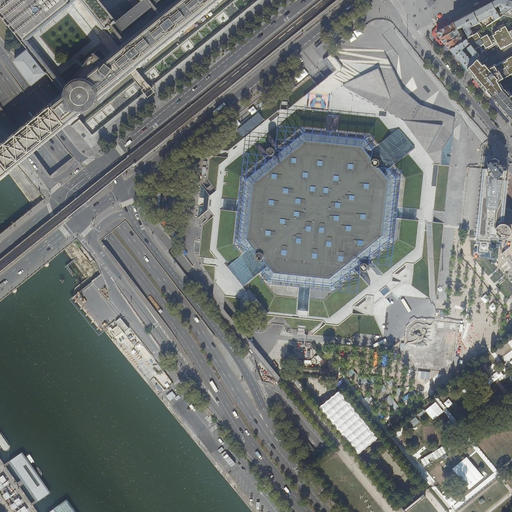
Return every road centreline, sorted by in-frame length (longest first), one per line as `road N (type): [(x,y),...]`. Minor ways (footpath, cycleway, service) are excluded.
road 1 (primary): [(286,462),(166,285),(0,70)]
road 2 (primary): [(0,93),(184,336),(227,411)]
road 3 (primary): [(122,189),(355,0)]
road 4 (primary): [(286,462),(243,368),(130,213)]
road 5 (primary): [(305,0),(99,164)]
road 6 (primary): [(91,238),(201,389),(227,411)]
road 7 (primary): [(79,157),(0,49)]
road 8 (primary): [(227,411),(308,511)]
road 9 (residential): [(435,58),(511,152)]
